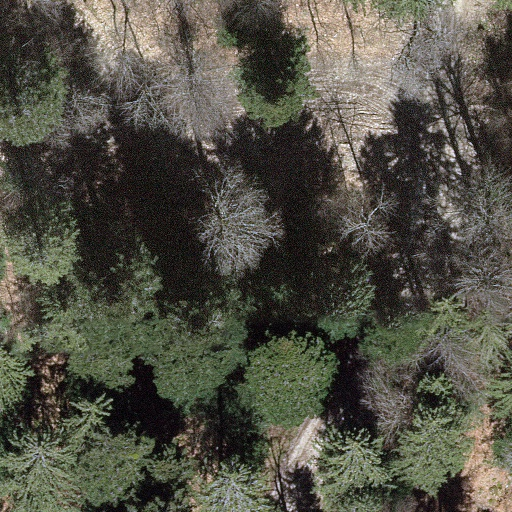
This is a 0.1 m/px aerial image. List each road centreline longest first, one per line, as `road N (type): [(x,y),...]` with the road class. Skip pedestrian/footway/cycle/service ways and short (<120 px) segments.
road 1 (track): [(289,511),(396,326),(440,231),(446,162),(421,113),(453,0)]
road 2 (track): [(421,113),(278,98),(0,146)]
